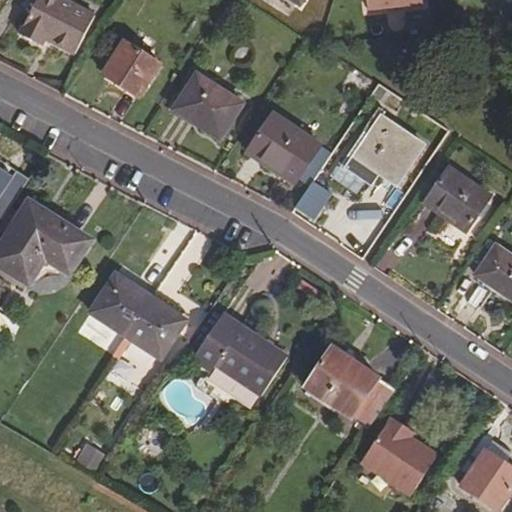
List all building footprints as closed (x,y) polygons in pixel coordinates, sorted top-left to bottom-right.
[(42,33),(72,49),(91,11),(69,0),(30,0),(15,29),(38,41),(42,33)] [(97,70),(135,91),(156,56),(119,36),(97,70)] [(193,115),(218,131),(240,95),(190,64),(172,93),(197,109),(193,115)] [(167,100),(193,115),(197,109),(172,93),(167,100)] [(245,145),(296,177),(321,137),(271,105),(245,145)] [(355,161),(397,189),(423,149),(382,122),(386,116),(380,112),(365,134),(371,138),(355,161)] [(427,194),(470,223),(493,188),(451,160),(427,194)] [(0,213),(18,186),(0,174),(0,213)] [(332,195),(314,184),(296,211),(315,222),(332,195)] [(21,207),(40,220),(45,212),(26,200),(21,207)] [(41,255),(64,270),(85,239),(45,212),(40,220),(21,207),(0,239),(0,266),(23,282),(41,255)] [(477,273),(511,297),(511,252),(498,243),(477,273)] [(82,309),(120,335),(145,296),(108,272),(82,309)] [(145,296),(120,335),(154,359),(181,319),(145,296)] [(190,354),(254,398),(284,354),(220,311),(190,354)] [(306,382),(367,424),(394,385),(333,343),(306,382)] [(359,459),(409,491),(436,451),(409,433),(412,429),(407,425),(390,413),(359,459)] [(511,448),(484,430),(460,463),(467,468),(483,445),(504,459),(511,448)] [(458,482),(497,508),(511,484),(511,464),(504,459),(483,445),(467,468),(458,482)] [(77,459),(96,470),(103,458),(84,447),(77,459)] [(319,503),(330,510),(345,488),(334,480),(319,503)]
